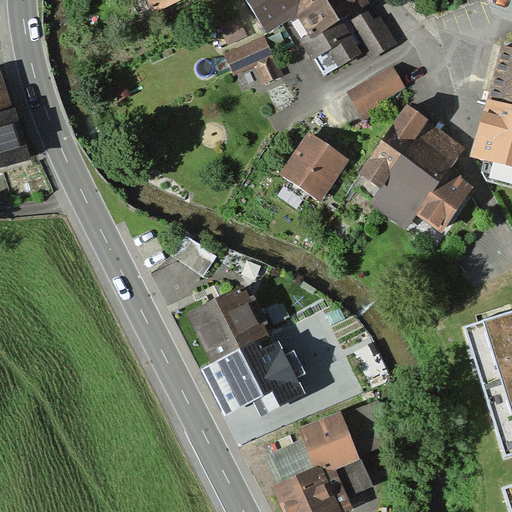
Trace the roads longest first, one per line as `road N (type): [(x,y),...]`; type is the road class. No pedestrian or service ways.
road 1 (secondary): [(23,0),(33,65),(69,162),(244,511)]
road 2 (residential): [(455,127),(418,40),(387,0)]
road 3 (unknown): [(455,127),(511,234)]
